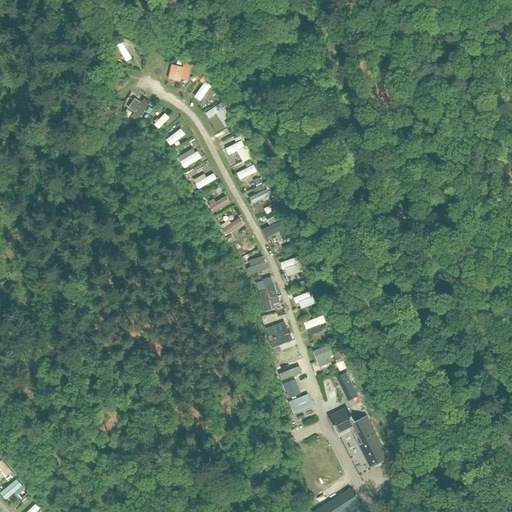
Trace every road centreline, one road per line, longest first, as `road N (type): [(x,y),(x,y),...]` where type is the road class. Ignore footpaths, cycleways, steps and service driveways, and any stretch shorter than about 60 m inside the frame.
road 1 (unclassified): [(469,468),(247,0)]
road 2 (track): [(82,0),(279,69)]
road 3 (track): [(325,424),(285,444),(228,511)]
